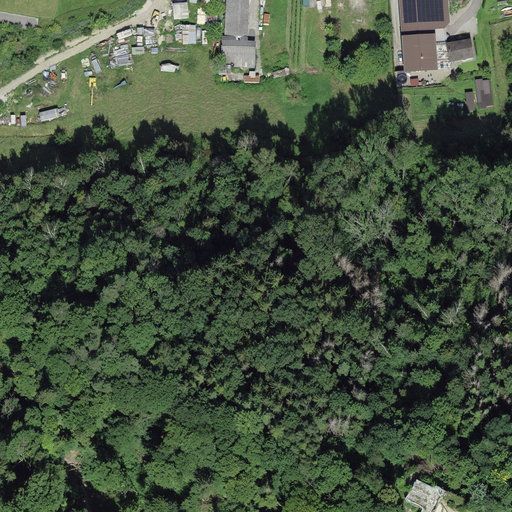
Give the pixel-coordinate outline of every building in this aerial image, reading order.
[(249,40),(250,0),(228,0),(227,39),(249,40)] [(450,0),(427,0),(401,2),(403,34),(453,30),(450,0)] [(191,18),(190,2),(175,2),(175,19),(191,18)] [(185,27),(185,44),(199,44),(198,27),(185,27)] [(439,70),(436,36),(402,39),(405,73),(439,70)] [(256,44),(222,43),(222,66),(256,67),(256,44)] [(472,43),(447,47),(449,63),(474,59),(472,43)] [(469,110),(494,109),(492,80),(477,80),(478,92),(468,93),(469,110)] [(431,504),(440,471),(412,463),(407,483),(424,487),(420,501),(431,504)]
